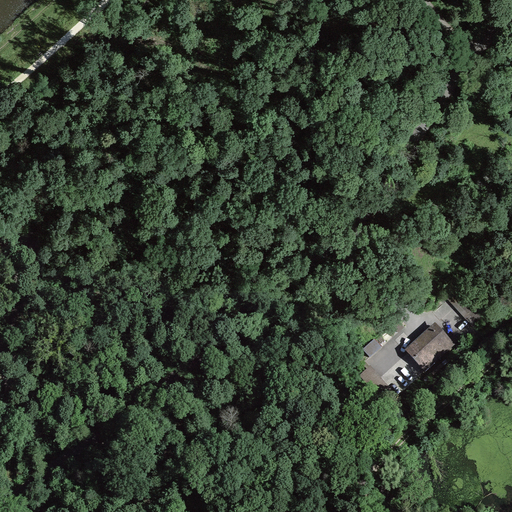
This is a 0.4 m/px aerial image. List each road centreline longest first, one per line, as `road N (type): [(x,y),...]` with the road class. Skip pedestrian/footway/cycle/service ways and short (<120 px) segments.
road 1 (track): [(511,345),(365,474)]
road 2 (track): [(107,0),(0,98)]
